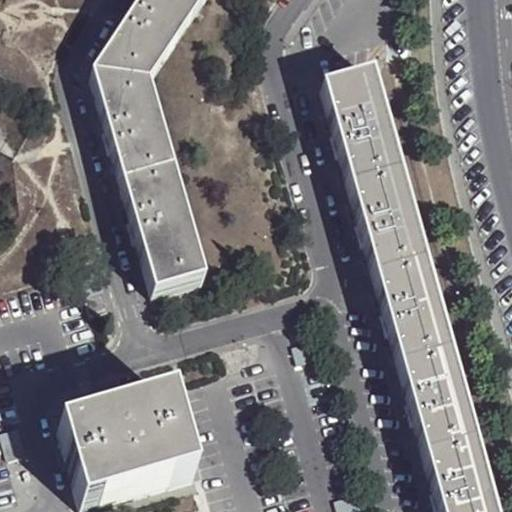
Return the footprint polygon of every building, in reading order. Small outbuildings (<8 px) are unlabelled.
[(144,96),(209,0),(146,0),(89,86),(150,306),(200,292),(144,96)] [(485,511),(368,84),(320,98),(433,511),(485,511)] [(76,296),(81,313),(99,309),(93,291),(76,296)] [(0,397),(0,425),(16,425),(15,396),(0,397)] [(163,398),(52,431),(75,510),(186,478),(163,398)] [(18,436),(0,436),(0,441),(1,466),(20,465),(18,436)]
